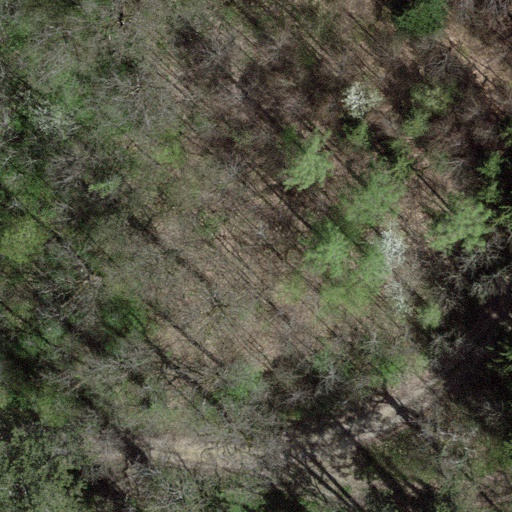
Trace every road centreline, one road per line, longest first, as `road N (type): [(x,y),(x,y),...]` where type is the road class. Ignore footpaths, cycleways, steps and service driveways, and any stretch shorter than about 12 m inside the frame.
road 1 (track): [(0,434),(243,456),(407,409),(454,378),(511,316)]
road 2 (track): [(243,456),(395,494),(511,482)]
